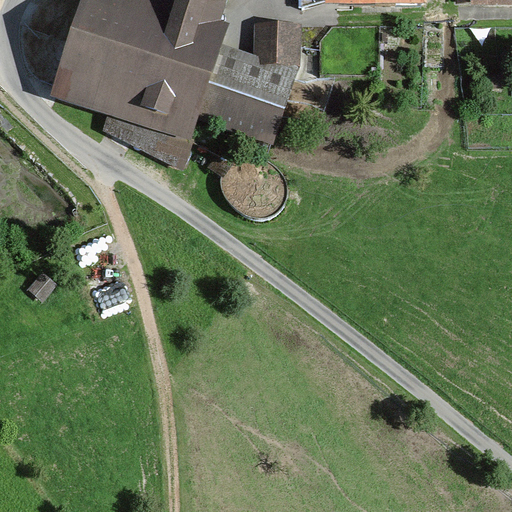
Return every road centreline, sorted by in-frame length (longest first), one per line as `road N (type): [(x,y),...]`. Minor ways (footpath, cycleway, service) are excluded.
road 1 (unclassified): [(511,470),(34,105),(10,61),(9,25),(20,0)]
road 2 (track): [(175,511),(159,364),(98,152)]
